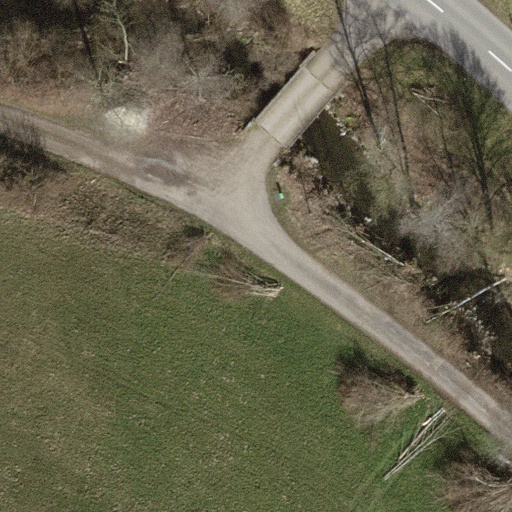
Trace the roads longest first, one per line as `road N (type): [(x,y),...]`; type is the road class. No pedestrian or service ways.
road 1 (track): [(223,206),(511,448)]
road 2 (track): [(223,206),(385,0)]
road 3 (track): [(0,100),(223,206)]
